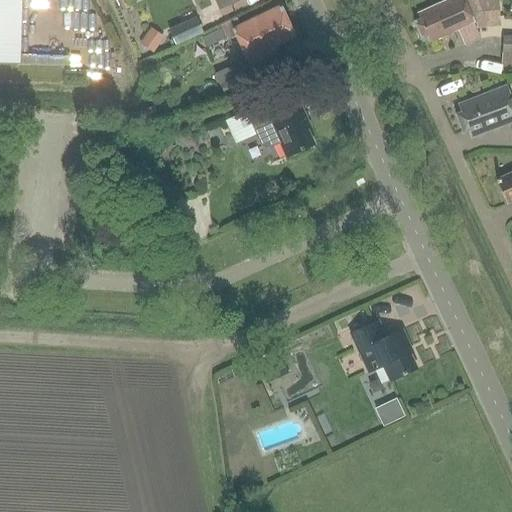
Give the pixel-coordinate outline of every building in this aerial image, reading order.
[(0,0),(0,62),(21,63),(22,0),(0,0)] [(213,0),(218,11),(242,0),(241,0),(213,0)] [(428,43),(474,23),(464,0),(450,0),(416,15),(418,21),(413,23),(420,40),(425,38),(428,43)] [(508,26),(506,0),(486,0),(488,27),(508,26)] [(280,7),(241,26),(238,19),(222,27),(229,41),(236,38),(250,66),(275,54),(272,49),(294,38),(280,7)] [(192,21),(199,34),(219,24),(213,11),(192,21)] [(154,52),(164,38),(151,28),(141,42),(154,52)] [(511,36),(503,36),(502,53),(511,53),(511,36)] [(70,52),(22,51),(21,63),(70,64),(70,52)] [(246,72),(220,84),(225,95),(251,83),(246,72)] [(511,99),(507,86),(458,106),(461,113),(454,115),(462,134),(468,132),(470,138),(511,122),(511,99)] [(301,107),(270,121),(263,104),(237,116),(243,129),(251,125),(258,141),(260,144),(262,147),(266,149),(270,148),(273,147),(280,144),(286,158),(314,145),(303,122),(306,121),(301,107)] [(511,173),(496,181),(507,205),(511,202),(511,173)] [(188,219),(163,229),(171,251),(196,241),(188,219)] [(386,338),(378,322),(350,335),(368,374),(383,368),(390,383),(416,371),(406,347),(408,346),(402,331),(386,338)] [(259,367),(267,385),(288,375),(280,357),(259,367)] [(390,425),(412,415),(403,396),(381,406),(390,425)]
